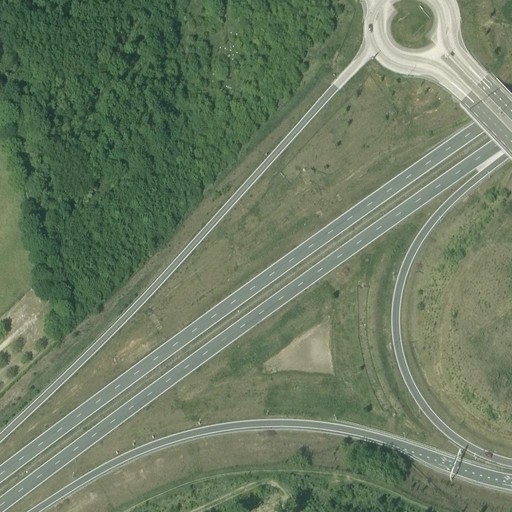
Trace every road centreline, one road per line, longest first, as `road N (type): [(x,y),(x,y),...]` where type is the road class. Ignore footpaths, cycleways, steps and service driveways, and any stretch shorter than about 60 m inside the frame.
road 1 (trunk): [(0,506),(511,136)]
road 2 (trunk): [(511,106),(0,474)]
road 3 (trunk): [(373,45),(204,239),(0,435)]
road 4 (trunk): [(30,511),(139,449),(244,423),(359,431),(511,481)]
road 5 (trunk): [(511,462),(473,448),(423,405),(401,361),(396,327),(398,291),(416,243),(452,199),(511,151)]
